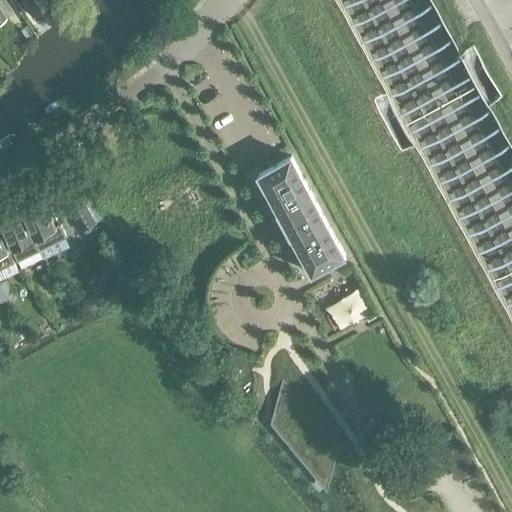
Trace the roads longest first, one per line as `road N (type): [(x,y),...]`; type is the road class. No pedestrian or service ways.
road 1 (track): [(511,501),(234,0)]
road 2 (residential): [(0,175),(167,66)]
